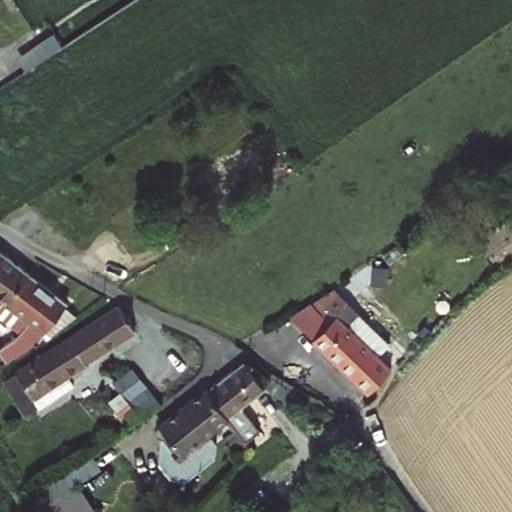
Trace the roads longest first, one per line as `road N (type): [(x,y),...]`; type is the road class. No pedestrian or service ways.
road 1 (residential): [(0,230),(220,347)]
road 2 (residential): [(359,415),(433,511)]
